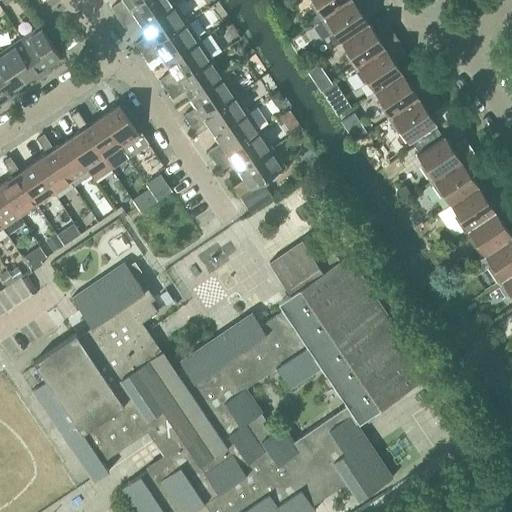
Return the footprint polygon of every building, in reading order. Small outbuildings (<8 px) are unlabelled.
[(117,17),(142,0),(121,0),(111,7),(117,17)] [(141,27),(176,3),(174,0),(142,0),(117,17),(124,26),(136,18),(141,27)] [(321,19),(349,0),(313,0),(315,1),(311,4),(321,19)] [(342,41),(369,23),(359,9),(372,0),(349,0),(321,19),(331,34),(335,31),(342,41)] [(141,52),(189,21),(176,3),(141,27),(147,35),(135,43),(141,52)] [(166,63),(201,39),(189,21),(141,52),(148,62),(160,54),(166,63)] [(354,69),(398,39),(391,28),(378,37),(369,23),(342,41),(348,51),(344,54),(354,69)] [(20,39),(43,74),(49,70),(46,66),(60,56),(40,26),(20,39)] [(43,74),(20,39),(2,51),(22,81),(37,72),(40,76),(43,74)] [(166,89),(213,58),(201,39),(166,63),(171,71),(159,79),(166,89)] [(375,90),(402,72),(393,58),(406,50),(398,39),(354,69),(364,84),(368,81),(375,90)] [(22,81),(2,51),(0,52),(0,85),(8,97),(13,94),(10,90),(22,81)] [(190,99),(225,76),(213,58),(166,89),(172,99),(184,91),(190,99)] [(402,72),(375,90),(382,101),(378,104),(388,118),(399,110),(432,89),(425,78),(412,87),(402,72)] [(190,125),(237,93),(225,76),(190,99),(195,107),(183,115),(190,125)] [(8,97),(0,85),(0,96),(1,96),(4,100),(8,97)] [(285,98),(279,89),(270,95),(274,101),(279,103),(285,98)] [(388,118),(398,133),(402,131),(409,142),(412,140),(416,145),(435,132),(431,127),(436,123),(426,108),(439,100),(432,89),(388,118)] [(214,135),(249,111),(237,93),(190,125),(196,134),(208,126),(214,135)] [(119,105),(100,117),(127,158),(148,144),(141,134),(139,135),(119,105)] [(76,123),(83,118),(78,111),(70,116),(76,123)] [(214,161),(261,129),(249,111),(214,135),(219,143),(208,151),(214,161)] [(83,118),(76,123),(81,131),(84,129),(108,164),(111,169),(127,158),(100,117),(88,126),(83,118)] [(81,131),(67,140),(83,165),(87,170),(94,180),(111,169),(108,164),(84,129),(81,131)] [(238,171),(273,147),(261,129),(214,161),(221,170),(233,162),(238,171)] [(420,167),(430,182),(474,152),(467,141),(454,150),(444,135),(439,138),(435,132),(416,145),(420,151),(417,153),(424,164),(420,167)] [(42,146),(49,141),(44,133),(37,138),(42,146)] [(49,141),(42,146),(47,154),(50,152),(70,182),(87,170),(83,165),(67,140),(54,149),(49,141)] [(244,179),(232,187),(239,197),(269,177),(272,180),(280,175),(278,171),(286,166),(273,147),(238,171),(244,179)] [(47,154),(33,163),(48,185),(53,193),(70,182),(50,152),(47,154)] [(474,152),(430,182),(440,197),(444,194),(451,204),(478,186),(469,172),(482,163),(474,152)] [(8,170),(15,164),(10,156),(3,161),(8,170)] [(15,164),(8,170),(13,177),(16,175),(37,204),(53,193),(48,185),(33,163),(20,172),(15,164)] [(16,175),(13,177),(0,185),(0,187),(10,203),(19,216),(37,204),(16,175)] [(464,232),(508,202),(500,191),(488,199),(478,186),(451,204),(458,214),(454,216),(464,232)] [(0,224),(2,228),(19,216),(10,203),(0,187),(0,224)] [(139,192),(131,197),(140,210),(148,205),(139,192)] [(485,254),(511,235),(502,221),(511,214),(511,208),(508,202),(464,232),(474,246),(478,244),(485,254)] [(65,231),(58,236),(64,245),(72,240),(65,231)] [(64,246),(55,233),(46,240),(54,252),(64,246)] [(498,282),(511,272),(511,235),(485,254),(492,264),(488,267),(498,282)] [(128,267),(88,293),(85,289),(73,298),(101,340),(87,349),(76,333),(34,361),(47,380),(32,390),(93,482),(109,471),(103,461),(147,431),(168,462),(152,473),(149,469),(120,489),(135,511),(313,511),(316,510),(313,505),(348,481),(360,499),(393,477),(357,423),(429,374),(380,303),(348,254),(323,271),(302,240),(269,262),(295,301),(260,324),(252,312),(180,361),(183,366),(175,371),(147,330),(142,322),(158,311),(128,267)] [(5,269),(0,272),(0,278),(6,287),(14,282),(5,269)] [(511,272),(498,282),(508,297),(511,294),(511,272)]
